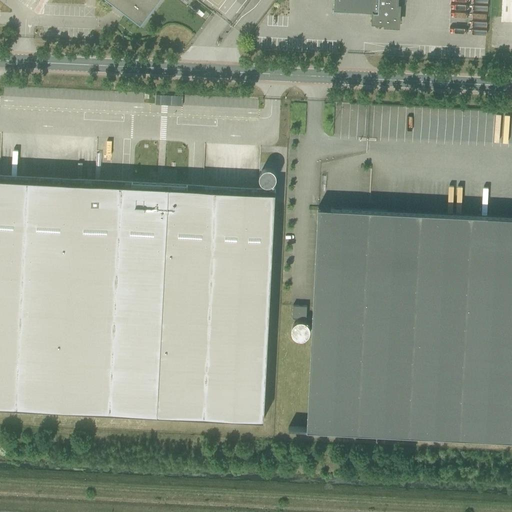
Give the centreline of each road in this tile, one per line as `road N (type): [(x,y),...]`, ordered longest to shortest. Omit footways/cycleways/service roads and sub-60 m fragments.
road 1 (tertiary): [(511,86),(0,61)]
road 2 (unknown): [(313,140),(305,292)]
